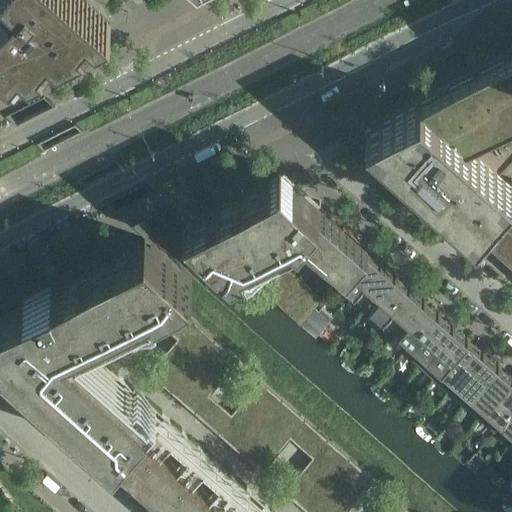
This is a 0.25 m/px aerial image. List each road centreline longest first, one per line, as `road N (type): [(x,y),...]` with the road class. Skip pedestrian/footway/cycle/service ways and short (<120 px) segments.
road 1 (residential): [(511,316),(276,105)]
road 2 (secondary): [(0,244),(276,105)]
road 3 (secondary): [(276,105),(487,0)]
road 4 (secondary): [(202,44),(0,147)]
road 5 (residential): [(113,511),(0,412)]
